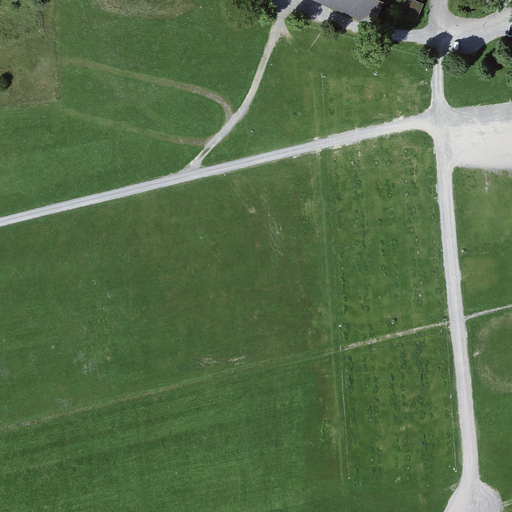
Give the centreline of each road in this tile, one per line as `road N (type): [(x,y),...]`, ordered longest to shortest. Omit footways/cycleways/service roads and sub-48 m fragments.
road 1 (track): [(292,0),(370,31),(440,34),(468,511)]
road 2 (track): [(0,223),(440,116)]
road 3 (track): [(290,0),(229,129),(179,180)]
